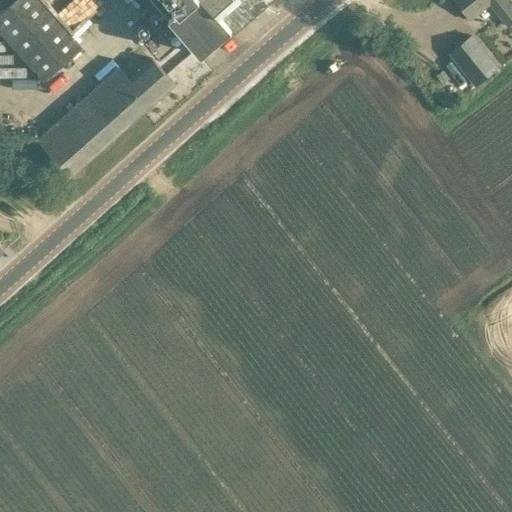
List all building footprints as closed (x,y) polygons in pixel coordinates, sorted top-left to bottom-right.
[(0,35),(43,83),(81,49),(36,0),(11,0),(0,10),(0,35)] [(268,0),(153,0),(186,38),(199,53),(229,28),(234,33),(270,2),(268,0)] [(511,22),(511,9),(510,6),(504,0),(455,0),(466,13),(470,18),(489,4),(498,16),(507,27),(511,22)] [(449,52),(475,85),(499,66),(472,33),(449,52)] [(175,83),(152,57),(129,77),(120,66),(26,150),(58,186),(175,83)] [(449,77),(443,69),(436,75),(442,83),(449,77)]
